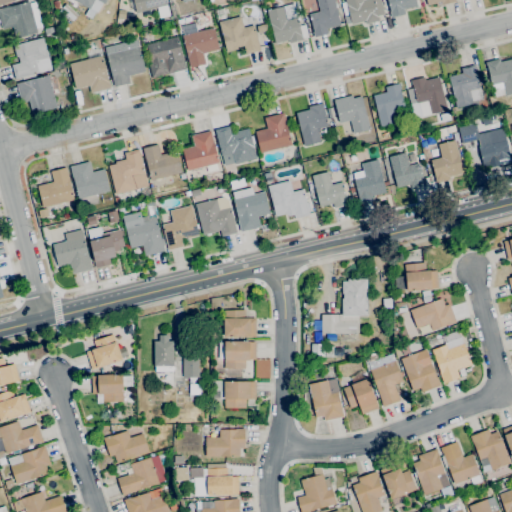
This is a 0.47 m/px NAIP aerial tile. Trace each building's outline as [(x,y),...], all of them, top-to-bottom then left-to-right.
[(54,10),(52,1),(59,0),(61,8),(54,10)] [(89,26),(80,21),(84,14),(84,15),(87,9),(70,0),(106,0),(98,14),(95,12),(91,18),(93,20),(89,26)] [(159,19),(157,8),(150,10),(151,13),(143,15),(142,12),(136,13),(135,9),(131,11),(128,0),(165,0),(167,5),(167,6),(169,16),(159,19)] [(313,37),(312,32),(313,32),(308,14),(319,12),(316,0),(333,0),(340,25),(326,29),(328,34),(313,37)] [(351,25),(350,23),(346,24),(344,17),(349,16),(344,0),(380,0),(384,15),(377,17),(378,21),(365,24),(364,21),(351,25)] [(390,17),(386,0),(415,0),(417,6),(403,9),(404,14),(390,17)] [(15,39),(12,27),(2,30),(0,23),(0,8),(8,6),(8,7),(28,2),(29,4),(35,2),(42,27),(35,29),(37,33),(15,39)] [(70,23),(58,11),(65,4),(78,15),(70,23)] [(275,44),(266,10),(283,6),(286,19),(296,17),(299,26),(305,25),(308,37),(302,38),(303,40),(289,43),(288,40),(275,44)] [(216,17),(214,10),(227,7),(229,14),(216,17)] [(245,54),(243,46),(237,48),(237,49),(226,52),(218,22),(240,16),(241,21),(251,19),(253,26),(253,25),(260,51),(245,54)] [(257,33),(256,26),(266,24),(268,31),(257,33)] [(190,68),(181,36),(213,28),(218,49),(202,54),(205,64),(190,68)] [(151,78),(148,64),(151,64),(147,52),(145,52),(143,46),(146,45),(177,37),(185,69),(151,78)] [(22,80),(21,78),(15,80),(11,65),(19,63),(18,57),(15,58),(12,46),(43,38),(51,70),(35,74),(35,77),(22,80)] [(113,87),(104,47),(137,39),(144,71),(127,76),(129,83),(113,87)] [(90,93),(88,86),(75,89),(69,64),(101,56),(110,88),(90,93)] [(494,97),(485,62),(499,58),(500,62),(511,58),(511,93),(505,96),(504,94),(494,97)] [(456,108),(448,77),(462,73),(461,68),(475,65),(476,70),(475,71),(482,98),(471,101),(472,104),(456,108)] [(31,114),(28,100),(20,102),(16,84),(48,75),(56,108),(31,114)] [(413,119),(406,90),(412,88),(410,80),(424,77),(425,81),(439,77),(447,110),(413,119)] [(380,127),(372,96),(386,92),(385,87),(398,84),(404,107),(393,110),(396,123),(380,127)] [(353,134),(349,120),(339,123),(333,100),(351,95),(352,99),(361,96),(369,129),(353,134)] [(303,146),(295,113),(309,110),(308,107),(322,103),(327,126),(324,127),(326,135),(318,136),(320,142),(303,146)] [(260,153),(254,131),(266,128),(263,118),(283,113),(291,146),(260,153)] [(436,124),(434,116),(447,113),(449,122),(442,124),(441,123),(436,124)] [(461,143),(458,128),(474,124),(478,139),(461,143)] [(440,137),(438,129),(452,126),(454,132),(446,134),(447,136),(440,137)] [(224,166),(221,155),(220,155),(214,130),(229,127),(231,135),(236,134),(236,130),(248,127),(250,136),(252,136),(254,144),(252,144),(256,159),(234,164),(234,163),(224,166)] [(187,171),(181,150),(193,147),(191,136),(210,131),(218,163),(187,171)] [(437,183),(430,160),(441,158),(437,145),(454,140),(457,154),(456,154),(462,173),(449,176),(449,180),(437,183)] [(483,164),(478,147),(504,140),(509,157),(483,164)] [(150,181),(142,149),(157,144),(160,155),(176,151),(181,172),(150,181)] [(115,194),(108,166),(115,164),(115,162),(125,159),(124,153),(138,149),(147,186),(115,194)] [(411,190),(410,185),(396,188),(388,157),(404,152),(408,166),(419,163),(425,187),(411,190)] [(359,203),(353,178),(354,178),(352,173),(362,171),(360,164),(377,160),(383,183),(388,181),(389,185),(384,187),(385,192),(372,196),(373,199),(359,203)] [(77,199),(69,166),(89,162),(92,172),(104,169),(109,191),(77,199)] [(42,208),(37,186),(53,182),(50,172),(65,168),(73,200),(42,208)] [(334,208),(332,204),(319,207),(311,176),(328,172),(331,185),(341,182),(347,205),(334,208)] [(294,219),(293,215),(288,216),(284,214),(275,216),(267,186),(289,180),(290,182),(295,181),(298,191),(302,189),(305,201),(311,199),(314,212),(309,213),(309,215),(294,219)] [(216,196),(214,190),(221,188),(223,194),(216,196)] [(240,232),(232,200),(233,200),(231,192),(248,188),(249,195),(264,192),(269,214),(258,216),(260,227),(240,232)] [(191,197),(190,191),(199,189),(200,195),(191,197)] [(33,208),(30,195),(37,193),(41,206),(33,208)] [(222,237),(220,230),(202,235),(195,205),(222,198),(228,200),(236,233),(222,237)] [(144,256),(142,246),(130,248),(122,216),(139,212),(141,218),(147,216),(144,205),(132,208),(131,205),(153,199),(158,219),(156,220),(160,239),(163,238),(165,245),(163,245),(164,251),(144,256)] [(168,250),(163,231),(164,230),(162,225),(172,222),(169,211),(191,206),(198,235),(187,238),(186,237),(180,239),(182,247),(168,250)] [(109,223),(106,213),(116,211),(118,221),(109,223)] [(88,226),(86,218),(94,216),(96,224),(88,226)] [(95,268),(93,261),(94,261),(87,232),(100,228),(101,234),(120,229),(124,246),(119,248),(119,250),(114,252),(115,257),(108,259),(110,265),(95,268)] [(72,274),(69,264),(57,267),(52,245),(66,241),(64,234),(81,229),(81,231),(84,230),(86,238),(84,238),(91,269),(72,274)] [(511,258),(507,260),(502,241),(511,239),(511,231),(511,230),(511,258)] [(406,291),(406,289),(395,290),(394,277),(404,276),(403,264),(425,262),(426,272),(436,271),(437,288),(406,291)] [(355,334),(321,334),(321,314),(341,314),(341,299),(343,299),(343,294),(341,294),(341,282),(347,282),(347,279),(366,279),(366,316),(358,316),(358,333),(355,333),(355,334)] [(395,302),(394,295),(402,294),(402,301),(395,302)] [(420,335),(417,328),(416,329),(409,310),(441,298),(444,306),(449,304),(455,322),(420,335)] [(255,338),(224,338),(224,310),(244,310),(244,319),(255,319),(255,338)] [(91,370),(85,352),(95,348),(93,341),(113,334),(121,360),(91,370)] [(155,371),(155,367),(153,367),(153,341),(158,341),(158,335),(167,335),(167,341),(172,341),(173,371),(155,371)] [(443,384),(439,372),(431,350),(444,345),(444,343),(459,337),(462,344),(463,344),(471,365),(456,370),(459,378),(443,384)] [(244,369),(224,369),(224,359),(218,359),(218,343),(224,343),(224,342),(255,342),(255,360),(249,360),(249,361),(245,361),(244,369)] [(324,361),(310,361),(310,344),(324,344),(324,361)] [(333,357),(325,357),(325,346),(333,346),(333,357)] [(396,357),(393,348),(398,347),(398,348),(405,346),(407,354),(396,357)] [(334,356),(334,349),(342,348),(342,349),(347,349),(347,353),(342,353),(342,356),(334,356)] [(421,393),(419,388),(412,391),(400,359),(425,349),(439,386),(421,393)] [(200,377),(182,377),(182,354),(200,354),(200,377)] [(383,407),(369,370),(370,369),(367,363),(391,354),(399,372),(401,372),(403,376),(400,377),(402,381),(393,385),(399,401),(383,407)] [(0,358),(2,358),(5,366),(14,364),(18,381),(0,385),(0,358)] [(362,414),(358,405),(349,408),(342,389),(353,384),(350,377),(354,376),(358,373),(357,372),(363,369),(378,408),(362,414)] [(102,402),(102,394),(91,394),(90,377),(97,376),(122,374),(123,401),(102,402)] [(324,421),(323,416),(315,418),(308,385),(335,378),(338,392),(336,392),(340,408),(341,408),(343,417),(324,421)] [(245,408),(224,408),(224,399),(213,399),(213,390),(211,390),(211,380),(224,381),(224,382),(255,382),(255,399),(245,399),(245,408)] [(200,395),(189,395),(189,384),(200,384),(200,395)] [(0,393),(1,393),(0,390),(0,387),(6,386),(7,391),(11,390),(14,398),(23,394),(29,412),(0,422),(0,393)] [(5,454),(0,438),(0,426),(17,421),(21,430),(37,425),(43,442),(38,444),(37,443),(5,454)] [(511,458),(511,459),(503,435),(501,430),(511,425),(511,458)] [(239,457),(205,457),(205,438),(219,438),(218,430),(234,430),(234,429),(244,429),(244,448),(239,449),(239,457)] [(482,470),(469,436),(487,429),(489,434),(496,431),(508,463),(491,470),(490,468),(482,470)] [(116,463),(113,455),(109,456),(102,438),(111,435),(111,436),(126,431),(129,438),(142,434),(148,451),(116,463)] [(453,484),(447,467),(444,468),(440,456),(442,455),(440,448),(456,442),(462,458),(471,454),(479,475),(453,484)] [(15,484),(7,459),(35,449),(44,445),(50,465),(45,466),(48,473),(15,484)] [(423,496),(411,463),(418,461),(417,456),(435,449),(439,457),(437,458),(443,473),(437,476),(441,489),(423,496)] [(122,496),(116,479),(132,473),(129,464),(150,457),(151,458),(156,456),(161,472),(163,472),(166,480),(127,494),(122,496)] [(116,472),(115,467),(126,463),(128,468),(116,472)] [(391,500),(379,470),(396,463),(400,473),(407,470),(409,475),(412,474),(414,478),(411,480),(415,490),(391,500)] [(207,496),(207,494),(200,494),(199,482),(206,481),(205,469),(226,468),(227,477),(237,477),(238,495),(207,496)] [(307,511),(300,511),(296,498),(305,495),(303,490),(302,490),(300,481),(314,477),(311,468),(321,468),(323,474),(321,474),(323,480),(328,478),(335,504),(307,511)] [(375,511),(361,511),(351,485),(359,482),(357,478),(376,471),(378,479),(377,479),(383,495),(376,498),(381,510),(375,511)] [(6,489),(3,481),(12,479),(14,487),(6,489)] [(27,490),(25,485),(31,482),(33,488),(27,490)] [(499,491),(497,485),(505,482),(507,488),(499,491)] [(126,511),(123,499),(131,497),(131,498),(147,492),(149,500),(151,499),(148,492),(163,487),(165,494),(162,495),(167,511),(126,511)] [(511,511),(504,511),(498,495),(511,489),(511,511)] [(25,511),(24,509),(15,511),(12,502),(41,492),(44,501),(60,496),(65,511),(25,511)] [(425,505),(422,498),(429,495),(432,502),(425,505)] [(469,511),(467,506),(492,497),(497,511),(469,511)] [(199,511),(199,502),(230,500),(230,499),(238,499),(238,511),(199,511)]
